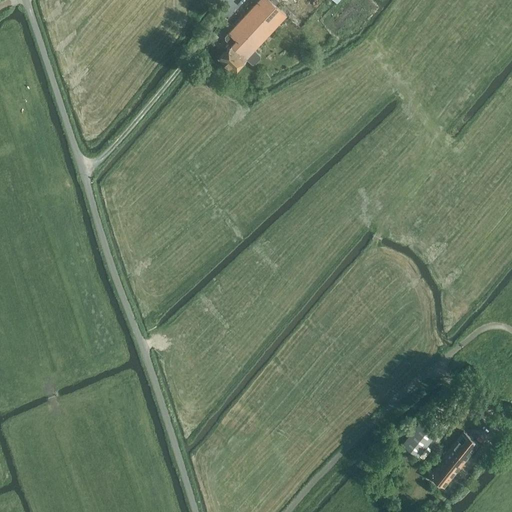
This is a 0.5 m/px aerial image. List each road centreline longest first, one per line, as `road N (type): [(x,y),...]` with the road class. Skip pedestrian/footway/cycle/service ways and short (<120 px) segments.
road 1 (unclassified): [(195,511),(26,0)]
road 2 (unknown): [(301,511),(452,361),(488,334),(511,337)]
road 3 (track): [(221,16),(120,138),(82,168)]
